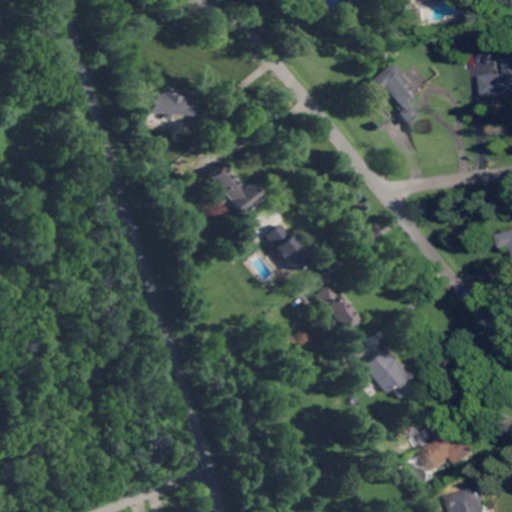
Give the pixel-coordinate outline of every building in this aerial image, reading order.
[(511,95),(511,96),(511,92),(487,96),(484,76),(508,73),(506,59),(511,58),(511,95)] [(402,74),(406,71),(415,82),(411,86),(420,96),(410,104),(420,116),(407,127),(395,113),(399,109),(380,87),(373,93),(364,82),(390,61),(402,74)] [(170,95),(193,98),(191,117),(171,115),(170,118),(162,117),(162,114),(146,112),(148,93),(159,94),(159,92),(170,93),(170,95)] [(241,186),(245,183),(257,197),(238,214),(226,202),(221,207),(213,198),(219,192),(207,178),(222,165),(241,186)] [(286,235),(287,234),(307,258),(292,271),(262,235),(276,224),(286,235)] [(511,246),(507,248),(503,234),(511,231),(511,246)] [(335,297),(337,296),(356,319),(342,331),(313,296),(325,285),(335,297)] [(412,385),(396,398),(376,374),(372,378),(361,365),(381,348),(412,385)] [(463,436),(468,432),(480,448),(459,465),(452,456),(435,470),(421,454),(438,440),(434,435),(436,433),(427,422),(441,410),(463,436)] [(395,439),(390,433),(395,429),(400,435),(395,439)] [(486,506),(490,505),(491,511),(453,511),(449,496),(486,485),(490,500),(485,501),(486,506)]
